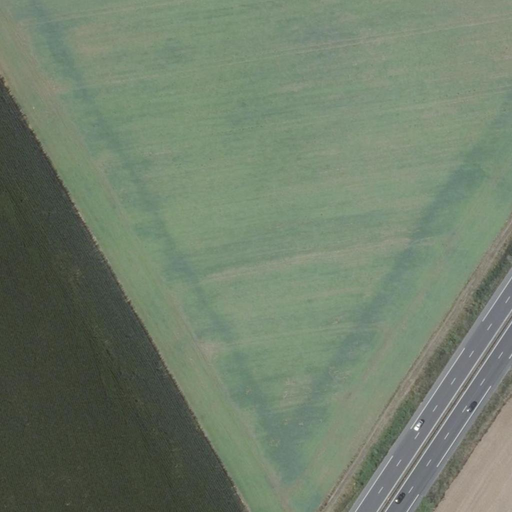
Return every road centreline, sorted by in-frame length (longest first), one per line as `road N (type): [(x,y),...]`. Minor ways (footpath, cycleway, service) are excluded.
road 1 (track): [(511,215),(314,511)]
road 2 (trunk): [(511,293),(366,511)]
road 3 (trunk): [(392,511),(511,336)]
